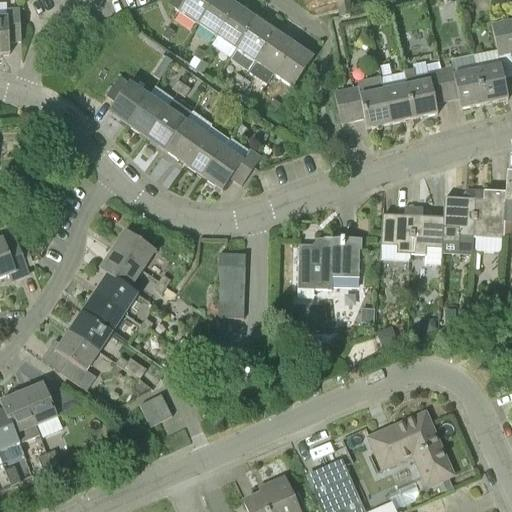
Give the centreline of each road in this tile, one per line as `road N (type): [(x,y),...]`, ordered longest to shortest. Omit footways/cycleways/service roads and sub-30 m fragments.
road 1 (residential): [(115,172),(172,216),(227,222),(511,133)]
road 2 (residential): [(85,511),(388,380),(431,371)]
road 3 (residential): [(31,319),(73,258),(78,224),(115,172)]
road 4 (residential): [(511,479),(468,391),(431,371)]
road 5 (residential): [(22,95),(58,117),(115,172)]
